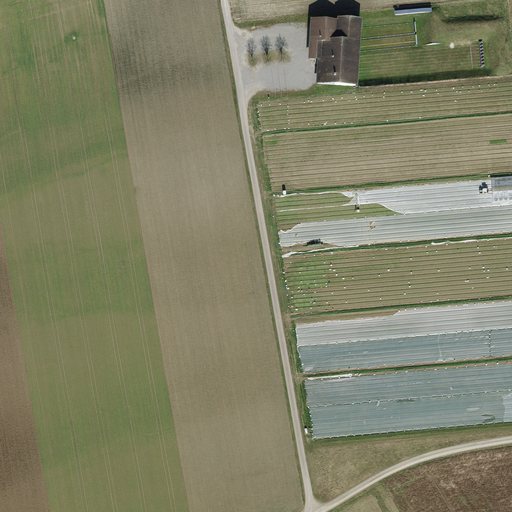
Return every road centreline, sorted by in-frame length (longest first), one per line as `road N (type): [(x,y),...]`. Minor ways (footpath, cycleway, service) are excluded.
road 1 (unclassified): [(312,511),(224,0)]
road 2 (track): [(511,439),(409,461),(320,511)]
road 3 (unknown): [(231,39),(292,29),(310,49),(307,87),(241,99)]
